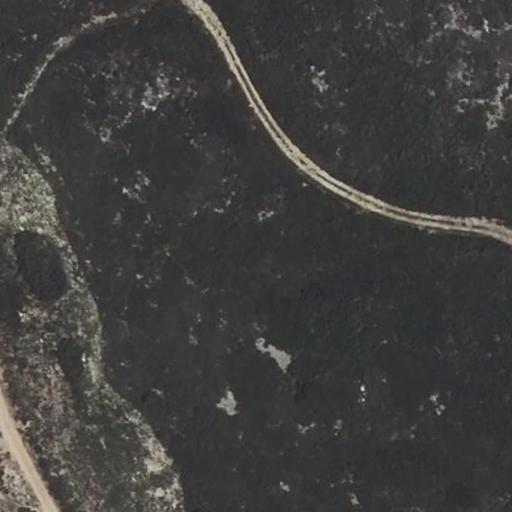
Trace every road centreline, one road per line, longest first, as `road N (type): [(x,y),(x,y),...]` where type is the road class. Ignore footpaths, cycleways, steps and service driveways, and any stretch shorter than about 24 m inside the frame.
road 1 (track): [(184,0),(218,25),(250,91),(302,167),(441,222),(511,231)]
road 2 (track): [(51,511),(0,403)]
